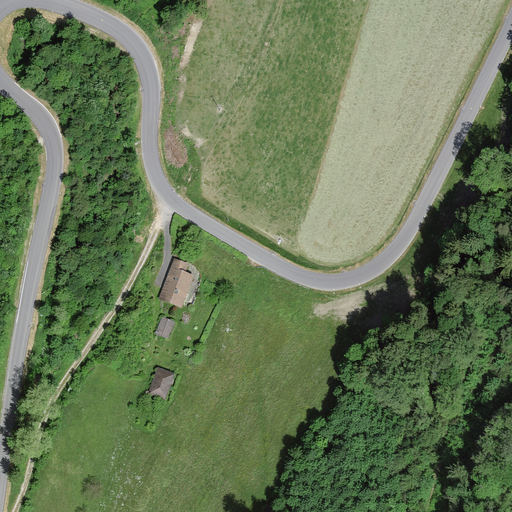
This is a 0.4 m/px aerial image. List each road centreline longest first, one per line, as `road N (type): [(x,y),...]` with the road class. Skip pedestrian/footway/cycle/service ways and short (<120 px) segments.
road 1 (tertiary): [(44,0),(107,22),(137,46),(151,89),(150,158),(171,199),(285,268),(336,281),(369,271),(397,249),(511,24)]
road 2 (tertiary): [(0,484),(54,165),(48,129),(0,80)]
road 3 (track): [(171,199),(117,305),(47,411),(15,511)]
road 4 (track): [(511,250),(428,511)]
